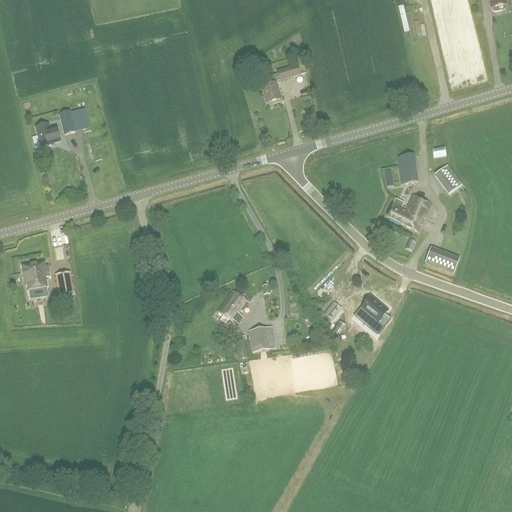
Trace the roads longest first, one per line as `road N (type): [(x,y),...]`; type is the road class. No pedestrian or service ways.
road 1 (track): [(137,511),(168,319),(136,196)]
road 2 (tertiary): [(0,234),(289,154)]
road 3 (unclassified): [(511,310),(371,251),(305,185),(289,154)]
road 4 (tertiary): [(289,154),(511,89)]
